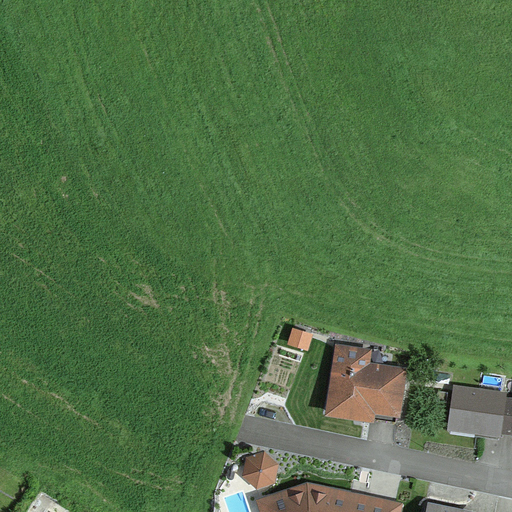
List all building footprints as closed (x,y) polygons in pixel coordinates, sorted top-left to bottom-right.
[(307,338),(292,333),(289,343),(304,347),(307,338)] [(336,349),(326,414),(357,418),(358,409),(395,414),(401,372),(364,366),(366,353),(336,349)] [(497,430),(502,400),(454,393),(449,423),(497,430)] [(511,432),(511,401),(502,400),(497,430),(511,432)] [(262,455),(246,460),(243,476),(255,487),(270,482),(274,466),(262,455)] [(391,511),(392,510),(306,491),(263,505),(264,511),(391,511)]
